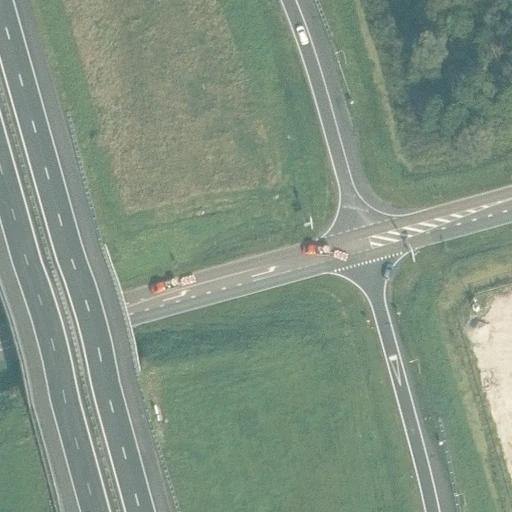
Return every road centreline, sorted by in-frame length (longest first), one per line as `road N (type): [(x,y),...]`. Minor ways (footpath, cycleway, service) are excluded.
road 1 (motorway): [(139,511),(0,10)]
road 2 (secondary): [(0,356),(364,255)]
road 3 (secondary): [(360,233),(0,332)]
road 4 (motorway): [(0,186),(90,511)]
road 5 (motorway): [(431,511),(364,255)]
road 6 (motorway): [(360,233),(292,0)]
road 7 (secondary): [(511,191),(360,233)]
road 8 (secondary): [(364,255),(511,215)]
